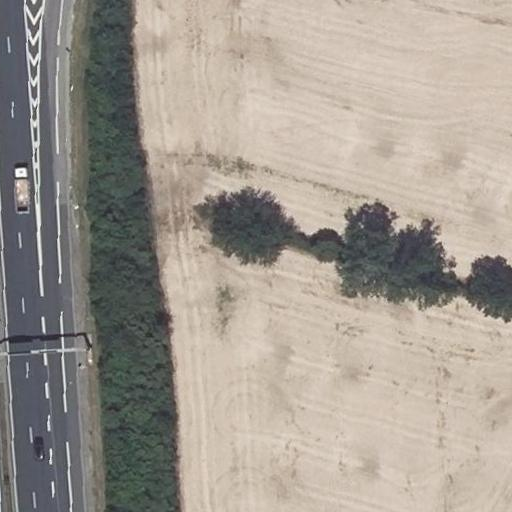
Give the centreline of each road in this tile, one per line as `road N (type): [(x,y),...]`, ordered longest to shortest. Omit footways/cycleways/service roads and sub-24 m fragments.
road 1 (trunk): [(22,299),(47,245),(52,0)]
road 2 (trunk): [(22,299),(5,0)]
road 3 (trunk): [(34,511),(22,299)]
